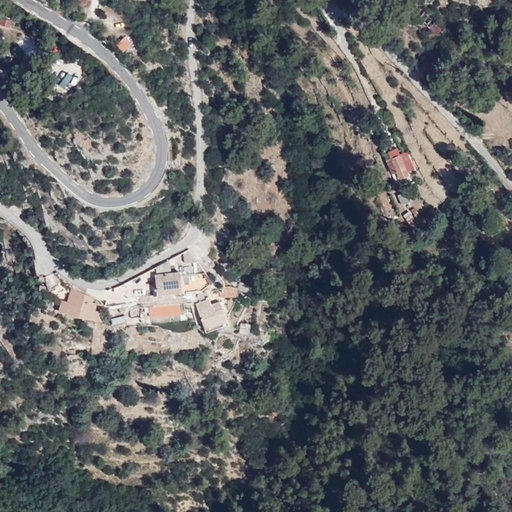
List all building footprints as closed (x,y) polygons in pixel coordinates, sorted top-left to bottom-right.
[(422,14),(417,19),(437,38),(442,33),(422,14)] [(124,37),(115,44),(122,53),(131,46),(124,37)] [(65,89),(73,77),(67,72),(58,85),(65,89)] [(398,148),(388,154),(399,177),(410,173),(408,170),(416,167),(409,154),(402,156),(398,148)] [(404,191),(397,194),(402,203),(409,200),(404,191)] [(410,210),(402,215),(408,225),(416,220),(410,210)] [(187,248),(181,251),(183,260),(174,261),(174,264),(156,267),(153,275),(154,275),(155,285),(151,286),(152,294),(181,291),(179,275),(204,272),(187,248)] [(255,261),(238,254),(232,266),(250,273),(255,261)] [(241,288),(251,294),(254,286),(244,282),(241,288)] [(92,295),(72,284),(67,299),(61,298),(59,310),(92,319),(92,318),(93,313),(93,310),(95,300),(92,295)] [(228,286),(228,284),(223,284),(222,290),(220,290),(220,294),(234,294),(234,287),(228,286)] [(206,298),(195,302),(203,327),(225,318),(218,300),(210,303),(210,304),(208,305),(206,298)] [(178,303),(149,307),(149,312),(179,309),(178,303)] [(249,336),(249,324),(239,324),(238,336),(249,336)]
